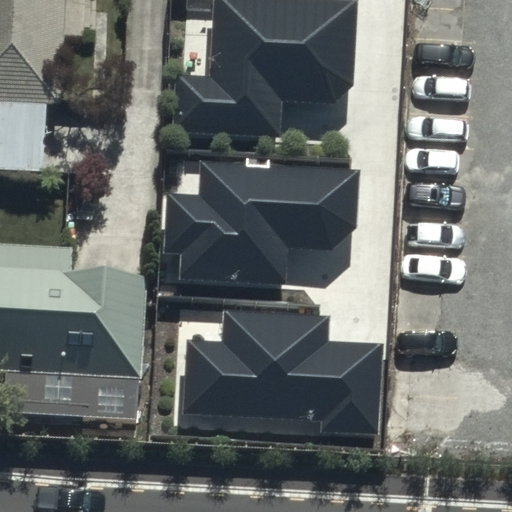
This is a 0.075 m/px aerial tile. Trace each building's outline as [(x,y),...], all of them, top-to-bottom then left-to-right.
[(65,0),(0,0),(0,108),(57,113),(65,0)] [(179,81),(176,127),(277,132),(279,94),(334,97),(347,86),(352,4),(280,0),(216,0),(212,83),(179,81)] [(511,0),(502,0),(500,44),(511,44),(511,0)] [(170,198),(167,251),(184,252),(183,275),(282,281),(284,243),(329,245),(348,225),(351,174),(203,166),(201,200),(170,198)] [(511,213),(451,210),(443,364),(511,367),(511,213)] [(147,262),(0,258),(0,385),(144,388),(147,262)] [(190,343),(186,411),(325,418),(324,430),(375,433),(380,346),(326,343),(327,318),(227,312),(225,345),(190,343)]
